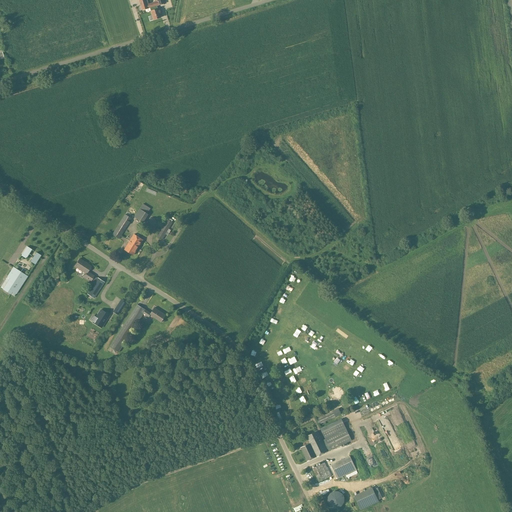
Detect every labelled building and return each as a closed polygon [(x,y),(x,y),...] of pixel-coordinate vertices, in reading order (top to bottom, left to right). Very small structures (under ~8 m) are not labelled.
[(154,7),(165,4),(164,0),(155,0),(156,2),(147,5),(145,0),(139,0),(143,10),(151,8),(152,11),(151,11),(153,16),(154,16),(155,20),(154,20),(161,18),(160,15),(161,15),(159,9),(155,10),(154,7)] [(142,223),(148,214),(140,209),(134,218),(142,223)] [(119,240),(132,219),(125,215),(112,235),(119,240)] [(167,232),(173,223),(167,220),(162,228),(167,232)] [(167,232),(162,228),(157,237),(162,240),(167,232)] [(133,255),(143,240),(134,235),(125,250),(133,255)] [(27,246),(21,255),(26,258),(32,249),(27,246)] [(40,256),(36,253),(31,261),(35,264),(40,256)] [(95,276),(88,272),(91,267),(80,259),(75,267),(86,274),(83,278),(91,282),(95,276)] [(19,271),(13,267),(13,268),(14,269),(11,272),(7,276),(10,278),(5,286),(7,288),(16,294),(27,277),(22,273),(18,271),(19,271)] [(97,278),(87,294),(94,298),(104,283),(97,278)] [(150,315),(151,314),(137,305),(110,347),(119,353),(144,314),(149,317),(150,315)] [(122,309),(118,306),(114,312),(118,315),(122,309)] [(161,323),(166,315),(160,312),(154,308),(151,314),(150,315),(161,323)] [(101,328),(109,315),(101,310),(93,322),(101,328)] [(339,409),(318,418),(321,424),(325,422),(341,414),(339,409)] [(342,420),(321,429),(325,439),(346,429),(342,420)] [(331,450),(351,440),(346,429),(325,439),(331,450)] [(331,450),(325,439),(322,441),(317,431),(307,437),(310,444),(301,448),(307,461),(331,450)] [(337,479),(356,470),(350,456),(331,465),(337,479)] [(331,476),(325,462),(312,468),(318,482),(331,476)] [(374,487),(355,494),(360,509),(379,502),(374,487)] [(328,499),(328,500),(328,501),(328,502),(328,503),(329,503),(329,504),(330,505),(331,506),(332,507),(333,507),(334,507),(334,508),(335,508),(336,508),(337,508),(338,508),(338,507),(339,507),(340,507),(340,506),(341,506),(342,505),(343,504),(343,503),(344,502),(344,501),(344,500),(344,499),(344,498),(344,497),(343,496),(343,495),(342,494),(341,493),(340,493),(340,492),(339,492),(338,492),(337,491),(336,491),(335,491),(334,492),(333,492),(332,492),(331,493),(330,494),(329,495),(329,496),(328,496),(328,497),(328,498),(328,499)]
